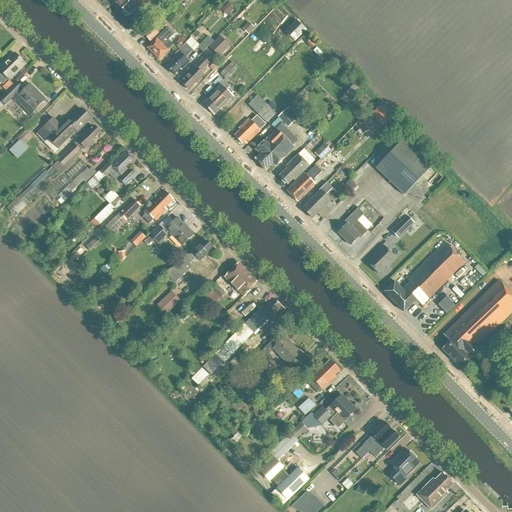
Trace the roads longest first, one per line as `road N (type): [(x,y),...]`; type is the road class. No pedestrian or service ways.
road 1 (residential): [(492,511),(0,11)]
road 2 (secondary): [(511,448),(68,0)]
